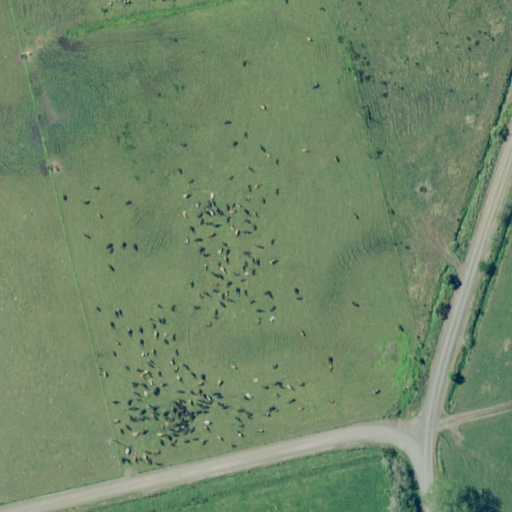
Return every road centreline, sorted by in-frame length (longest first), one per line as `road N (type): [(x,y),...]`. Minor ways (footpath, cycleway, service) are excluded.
road 1 (unclassified): [(415,439),(373,431),(24,511)]
road 2 (unclassified): [(415,439),(511,145)]
